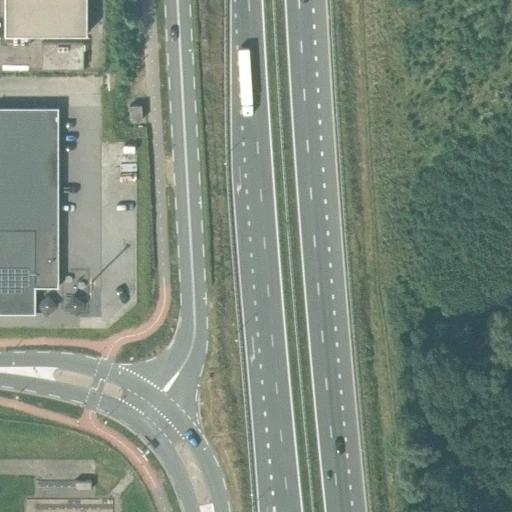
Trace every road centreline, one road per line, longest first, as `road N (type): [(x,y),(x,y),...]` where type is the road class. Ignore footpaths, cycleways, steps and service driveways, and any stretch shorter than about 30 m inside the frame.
road 1 (trunk): [(338,511),(300,0)]
road 2 (trunk): [(248,0),(288,505)]
road 3 (unclassified): [(162,395),(194,339),(179,0)]
road 4 (tertiary): [(162,395),(102,371),(0,359)]
road 5 (tertiary): [(0,380),(95,397),(144,422)]
road 6 (tertiary): [(218,511),(201,452),(162,395)]
